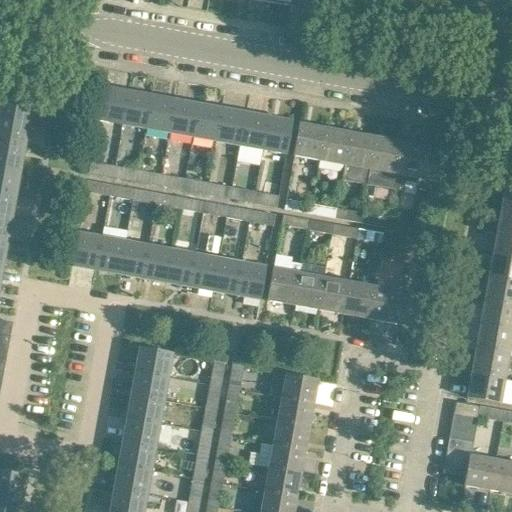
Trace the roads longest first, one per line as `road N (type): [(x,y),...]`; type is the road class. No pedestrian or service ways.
road 1 (residential): [(511,103),(0,10)]
road 2 (residential): [(408,511),(432,371),(360,360),(337,504)]
road 3 (unclassified): [(7,442),(79,455),(103,306),(34,293)]
road 4 (unknown): [(432,371),(487,99)]
road 5 (unclassified): [(34,293),(7,442)]
